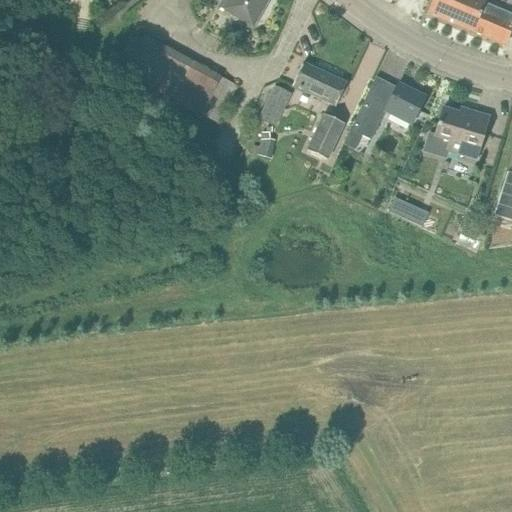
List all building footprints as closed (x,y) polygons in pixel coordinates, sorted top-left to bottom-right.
[(222,0),(218,7),(252,26),(266,0),(222,0)] [(471,32),(484,0),(432,0),(427,14),(471,32)] [(511,25),(511,7),(492,0),(484,0),(471,32),(504,46),(511,25)] [(216,123),(235,86),(147,40),(128,76),(216,123)] [(335,107),(338,101),(346,84),(303,63),(292,87),(335,107)] [(386,106),(384,111),(385,111),(411,125),(416,116),(425,98),(401,86),(398,84),(396,87),(388,102),(386,106)] [(366,97),(350,130),(357,134),(359,135),(370,140),(373,135),(382,116),(385,111),(384,111),(386,106),(366,97)] [(443,108),(434,136),(429,152),(445,157),(447,150),(476,158),(488,117),(473,113),(471,117),(443,108)] [(327,160),(344,124),(323,115),(306,151),(327,160)] [(256,156),(269,160),(274,142),(270,140),(261,139),(256,156)] [(511,179),(511,180),(490,236),(502,240),(506,229),(511,231),(511,179)] [(395,199),(388,212),(421,227),(427,214),(395,199)]
